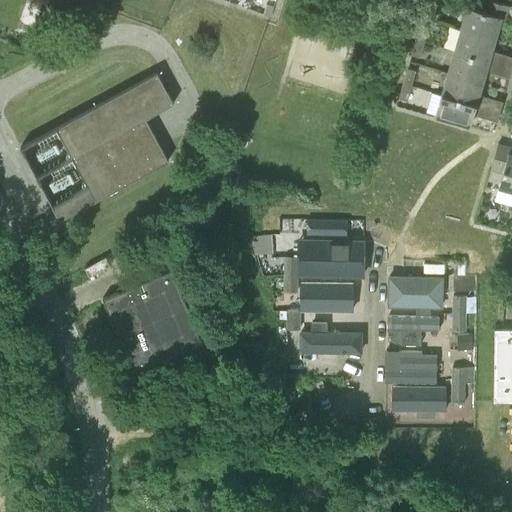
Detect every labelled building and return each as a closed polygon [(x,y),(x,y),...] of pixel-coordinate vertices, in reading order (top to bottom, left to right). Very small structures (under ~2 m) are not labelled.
[(460,27),(496,37),(498,27),(503,29),(510,6),(494,0),(483,0),(481,10),(467,5),(460,27)] [(416,39),(424,42),(429,27),(420,24),(416,39)] [(454,50),(494,62),(497,52),(492,51),(496,37),(460,27),(454,50)] [(411,55),(420,57),(424,42),(416,39),(411,55)] [(447,72),(483,82),(486,71),(491,72),(494,62),(454,50),(447,72)] [(403,83),(411,86),(416,70),(407,68),(403,83)] [(62,219),(169,160),(145,117),(173,102),(157,72),(21,147),(62,219)] [(441,93),(481,105),(484,96),(479,94),(483,82),(447,72),(441,93)] [(399,98),(407,101),(411,86),(403,83),(399,98)] [(469,127),(473,115),(478,116),(481,105),(441,93),(434,117),(469,127)] [(33,131),(28,122),(14,131),(19,140),(33,131)] [(498,188),(511,192),(511,148),(497,144),(490,169),(502,172),(498,188)] [(298,275),(363,275),(363,255),(298,254),(298,275)] [(297,275),(297,256),(284,256),(284,274),(297,275)] [(133,372),(202,343),(172,269),(102,298),(133,372)] [(387,306),(442,307),(443,270),(388,269),(387,306)] [(297,292),(297,275),(284,274),(284,292),(297,292)] [(298,309),(353,310),(353,282),(299,281),(298,309)] [(466,313),(466,295),(453,295),(453,313),(466,313)] [(286,330),(299,330),(299,311),(286,310),(286,330)] [(392,329),(436,329),(437,312),(392,311),(392,329)] [(453,313),(452,331),(465,331),(466,313),(453,313)] [(361,320),(301,320),(301,351),(361,351),(361,320)] [(494,401),(511,401),(511,329),(494,329),(494,401)] [(387,383),(435,383),(436,358),(387,357),(387,383)] [(451,384),(465,384),(475,384),(475,368),(452,367),(451,384)] [(465,403),(465,384),(451,384),(451,403),(465,403)] [(447,388),(385,388),(385,405),(446,405),(447,388)]
